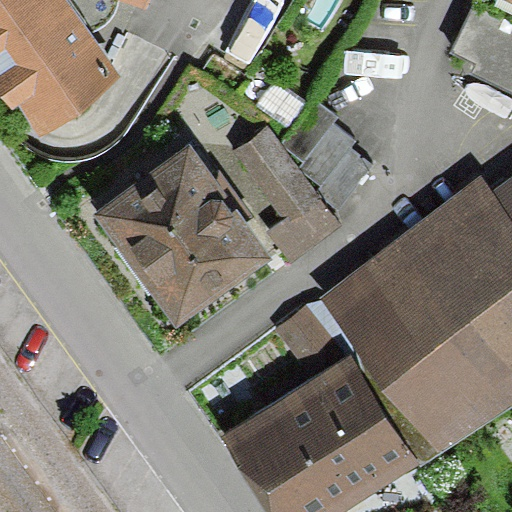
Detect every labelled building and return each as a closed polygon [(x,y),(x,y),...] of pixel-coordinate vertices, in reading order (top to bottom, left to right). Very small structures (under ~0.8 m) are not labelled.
[(0,0),(0,49),(46,113),(108,68),(61,4),(61,0),(0,0)] [(336,111),(314,94),(280,139),(304,158),(299,164),(321,181),(316,188),(339,206),(373,161),(350,144),(355,137),(330,118),(336,111)] [(272,131),(243,148),(284,215),(313,198),(272,131)] [(174,304),(261,239),(192,145),(104,209),(174,304)] [(358,365),(404,435),(511,379),(511,181),(341,302),(358,365)] [(305,305),(279,326),(311,366),(336,346),(305,305)] [(318,511),(337,497),(331,484),(404,435),(358,365),(239,446),(274,511),(318,511)]
